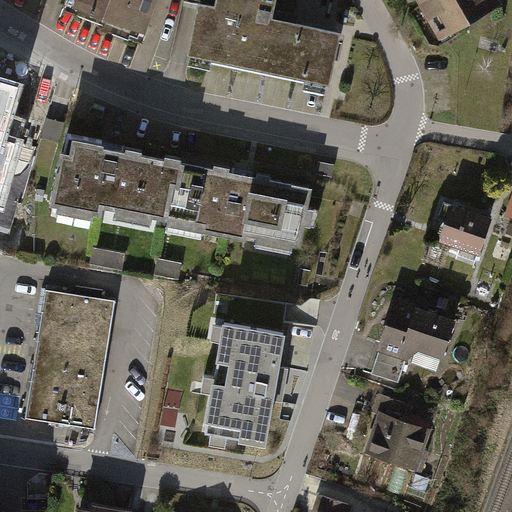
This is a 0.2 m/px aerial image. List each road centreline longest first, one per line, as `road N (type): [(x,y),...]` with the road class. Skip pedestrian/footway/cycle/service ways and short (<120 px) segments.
road 1 (residential): [(401,143),(154,93),(78,61),(0,14)]
road 2 (residential): [(401,143),(285,497)]
road 3 (residential): [(0,451),(285,497)]
road 4 (residential): [(367,0),(406,81),(401,143)]
